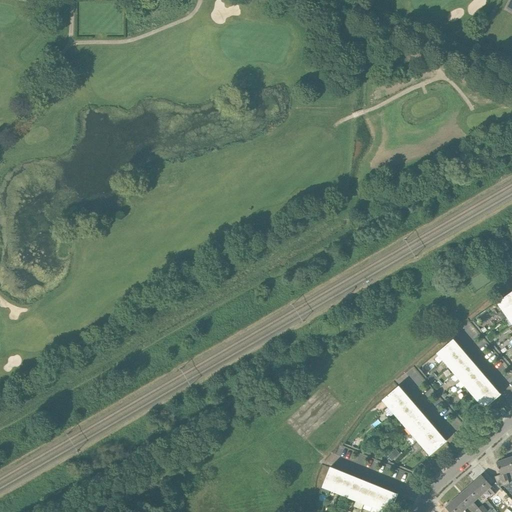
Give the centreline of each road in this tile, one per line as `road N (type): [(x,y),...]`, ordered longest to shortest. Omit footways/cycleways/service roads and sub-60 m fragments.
road 1 (unclassified): [(511,83),(335,0)]
road 2 (residential): [(420,511),(436,484),(511,419)]
